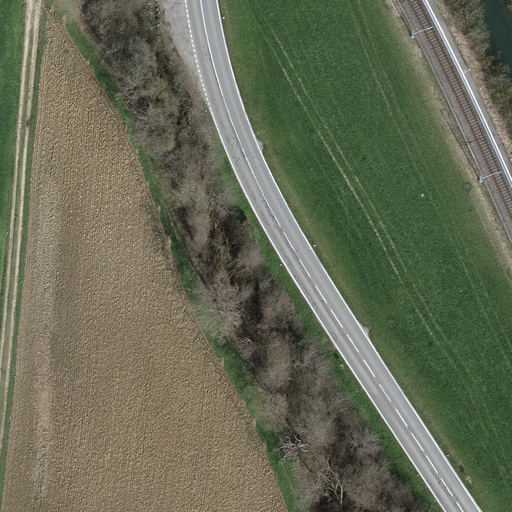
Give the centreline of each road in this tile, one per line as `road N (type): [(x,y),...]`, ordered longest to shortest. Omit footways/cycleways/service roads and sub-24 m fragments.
road 1 (primary): [(461,511),(267,205),(228,115),(199,0)]
road 2 (track): [(0,364),(33,0)]
